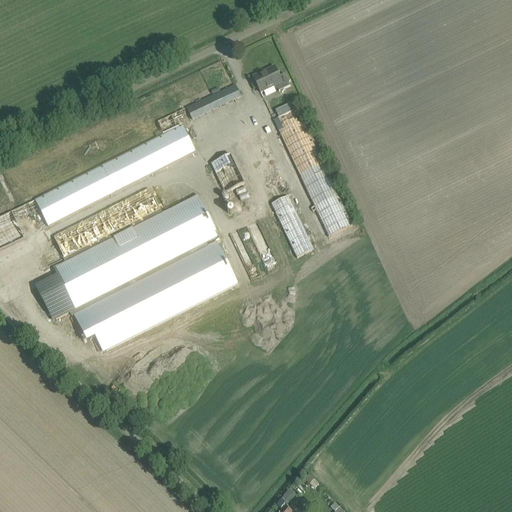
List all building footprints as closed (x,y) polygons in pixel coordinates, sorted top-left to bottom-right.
[(279,78),(275,70),(262,76),(261,74),(253,78),(261,95),(275,88),(278,90),(279,93),(280,92),(282,93),(284,91),(291,87),(285,75),(279,78)] [(213,97),(219,109),(242,98),(235,86),(213,97)] [(316,211),(329,238),(353,227),(300,116),(297,111),(297,110),(287,115),(274,121),(315,207),(311,209),(312,213),(316,211)] [(35,201),(40,211),(48,228),(196,153),(183,126),(164,136),(35,201)] [(209,175),(214,172),(225,195),(231,192),(234,199),(247,192),(244,185),(245,185),(231,155),(212,165),(211,165),(206,167),(209,175)] [(150,190),(54,239),(65,260),(161,211),(150,190)] [(66,263),(54,269),(58,277),(75,311),(71,314),(73,317),(77,315),(208,249),(206,245),(219,238),(198,196),(162,214),(161,211),(65,260),(66,263)] [(288,197),(271,205),(297,259),(314,251),(288,197)] [(0,250),(24,239),(11,213),(0,218),(0,250)] [(208,249),(77,315),(90,341),(98,337),(106,352),(237,286),(217,244),(208,249)] [(303,486),(306,482),(309,485),(311,483),(315,486),(318,483),(309,475),(304,480),(301,478),(298,481),(303,486)] [(281,500),(288,505),(295,496),(289,491),(281,500)] [(343,511),(335,502),(330,507),(335,511),(343,511)]
